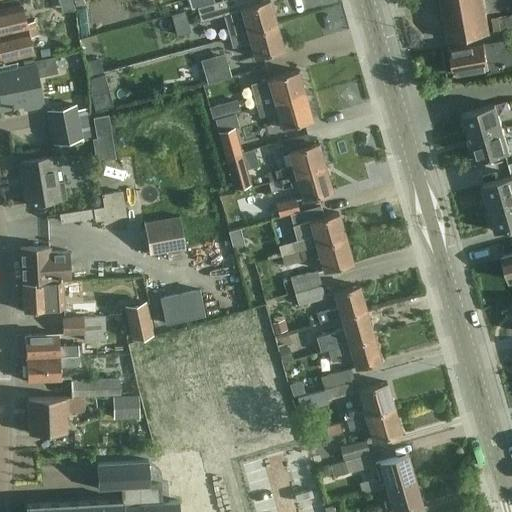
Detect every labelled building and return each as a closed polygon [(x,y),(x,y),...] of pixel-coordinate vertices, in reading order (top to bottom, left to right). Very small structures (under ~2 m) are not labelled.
[(196,7),(215,2),(214,0),(188,0),(191,9),(196,7)] [(222,0),(215,2),(196,7),(200,22),(225,15),(228,28),(231,36),(276,23),(269,0),(265,0),(253,4),(252,0),(222,0)] [(440,0),(447,39),(489,31),(482,0),(440,0)] [(29,35),(36,33),(34,21),(27,23),(22,4),(0,8),(0,59),(33,52),(29,35)] [(511,14),(491,19),(493,31),(511,27),(511,14)] [(276,23),(231,36),(233,46),(244,43),(242,38),(248,36),(254,57),(284,48),(276,23)] [(488,68),(490,68),(491,72),(499,70),(499,66),(511,63),(511,49),(507,50),(505,40),(449,50),(454,74),(488,68)] [(16,62),(0,65),(0,92),(3,108),(25,103),(26,108),(43,104),(42,99),(37,76),(58,71),(54,56),(33,61),(33,58),(23,60),(24,66),(18,68),(16,62)] [(207,83),(230,77),(225,57),(201,63),(207,83)] [(97,58),(85,61),(89,75),(101,71),(97,58)] [(267,79),(250,83),(254,97),(256,107),(304,93),(297,70),(267,79)] [(104,72),(90,76),(90,91),(95,109),(113,104),(108,89),(104,72)] [(304,93),(256,107),(245,110),(248,120),(271,113),(270,109),(275,107),(281,128),(311,119),(304,93)] [(88,108),(77,109),(76,104),(48,109),(54,141),(70,138),(71,143),(91,139),(88,108)] [(224,104),(209,108),(212,119),(228,115),(224,104)] [(468,138),(501,128),(494,104),(461,114),(468,138)] [(106,114),(93,116),(101,158),(113,156),(106,114)] [(216,132),(223,157),(241,152),(234,127),(216,132)] [(501,128),(468,138),(475,161),(508,151),(501,128)] [(280,179),(325,166),(318,143),(288,152),(294,171),(287,173),(286,167),(277,170),(280,179)] [(241,152),(223,157),(232,189),(250,184),(241,152)] [(53,156),(21,161),(27,203),(53,199),(65,197),(63,181),(57,182),(53,156)] [(325,166),(280,179),(282,188),(291,185),(290,181),(296,179),(302,199),(332,190),(325,166)] [(511,175),(482,184),(489,208),(511,201),(511,175)] [(103,205),(93,207),(95,219),(126,214),(122,189),(101,192),(103,205)] [(91,193),(88,197),(89,202),(93,205),(97,204),(100,200),(99,196),(96,193),(91,193)] [(280,215),(299,209),(295,197),(276,203),(280,215)] [(511,226),(511,201),(489,208),(496,231),(511,226)] [(318,205),(289,214),(292,225),(322,217),(318,205)] [(296,240),(289,242),(292,253),(345,237),(338,212),(322,217),(292,225),(296,240)] [(180,216),(143,222),(149,254),(185,248),(180,216)] [(283,266),(301,261),(313,257),(312,253),(318,251),(323,271),(352,263),(345,237),(292,253),(280,256),(283,266)] [(22,282),(62,281),(62,280),(70,280),(69,252),(50,252),(50,247),(20,248),(22,282)] [(511,252),(502,255),(510,280),(511,279),(511,252)] [(294,292),(321,284),(317,271),(291,278),(294,292)] [(22,282),(24,310),(64,309),(62,281),(22,282),(22,283),(22,282)] [(298,305),(325,297),(321,284),(294,292),(298,305)] [(319,322),(366,308),(359,285),(334,292),(338,307),(316,313),(319,322)] [(198,287),(158,295),(164,322),(204,313),(198,287)] [(146,302),(126,306),(133,337),(153,333),(146,302)] [(329,349),(374,336),(366,308),(319,322),(319,323),(341,316),(344,328),(316,336),(321,351),(329,349)] [(63,333),(82,332),(83,341),(106,340),(104,316),(84,317),(62,317),(63,333)] [(283,320),(271,323),(274,332),(285,329),(283,320)] [(26,357),(81,355),(81,354),(80,344),(59,345),(58,333),(25,334),(26,357)] [(374,336),(329,349),(332,360),(352,355),(356,367),(380,360),(374,336)] [(289,346),(279,349),(283,363),(293,360),(289,346)] [(81,355),(26,357),(26,379),(60,378),(60,366),(81,365),(81,355)] [(323,388),(350,380),(347,369),(320,377),(323,388)] [(71,394),(120,393),(136,392),(134,372),(125,373),(126,388),(120,388),(119,379),(71,380),(71,394)] [(300,380),(289,384),(292,396),(304,393),(300,380)] [(327,400),(353,392),(350,380),(323,388),(327,400)] [(347,420),(394,406),(387,382),(357,390),(363,411),(357,413),(356,408),(345,412),(347,420)] [(112,395),(113,417),(138,416),(137,394),(112,395)] [(67,432),(66,412),(84,412),(84,395),(27,397),(28,433),(67,432)] [(394,406),(347,420),(350,430),(361,426),(360,422),(366,420),(372,441),(402,432),(394,406)] [(323,426),(326,435),(341,431),(339,422),(323,426)] [(366,439),(339,447),(342,460),(370,452),(366,439)] [(334,476),(371,465),(368,454),(331,465),(334,476)] [(387,486),(415,478),(408,454),(376,463),(380,477),(370,480),(372,490),(387,486)] [(179,511),(179,502),(163,502),(162,485),(150,485),(149,461),(97,463),(97,464),(101,464),(102,487),(98,488),(98,489),(121,488),(122,499),(120,499),(120,500),(103,501),(103,500),(101,500),(101,501),(84,502),(84,501),(82,501),(82,502),(65,502),(63,502),(46,503),(44,503),(27,504),(25,504),(25,511),(179,511)] [(415,478),(387,486),(389,494),(385,495),(390,511),(422,502),(415,478)]
